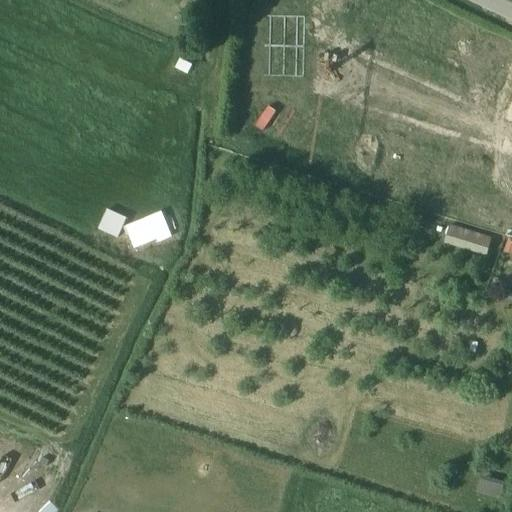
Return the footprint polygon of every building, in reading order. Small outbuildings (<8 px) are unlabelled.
[(379,7),(363,44),(389,55),(405,18),(379,7)] [(176,22),(185,23),(186,15),(177,14),(176,22)] [(265,17),(265,47),(305,48),(306,17),(265,17)] [(405,18),(389,55),(414,67),(431,30),(405,18)] [(431,30),(414,67),(440,78),(456,41),(431,30)] [(456,41),(440,78),(466,90),(482,53),(456,41)] [(264,47),(264,78),(305,79),(305,48),(265,47),(264,47)] [(310,95),(292,132),(319,145),(337,109),(310,95)] [(337,109),(319,145),(347,159),(365,123),(337,109)] [(386,121),(374,160),(401,168),(413,129),(386,121)] [(413,129),(401,168),(428,176),(440,138),(413,129)] [(440,138),(428,176),(454,185),(466,146),(440,138)] [(466,146),(454,185),(482,193),(494,154),(466,146)] [(160,213),(124,228),(126,232),(127,232),(133,246),(137,245),(138,247),(155,239),(157,243),(172,237),(167,226),(164,218),(163,219),(160,213)] [(450,227),(447,246),(491,253),(495,235),(450,227)] [(0,472),(16,477),(22,455),(0,448),(0,472)]
